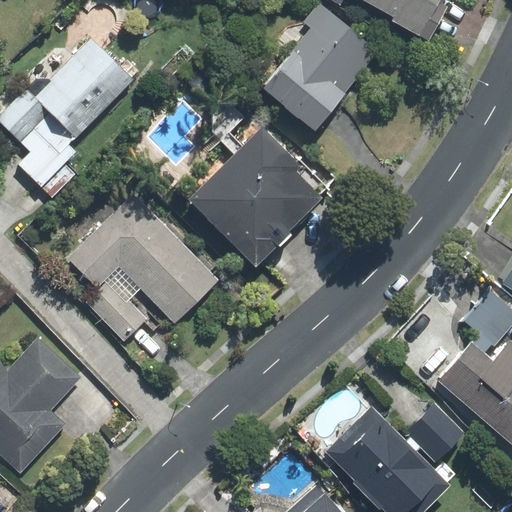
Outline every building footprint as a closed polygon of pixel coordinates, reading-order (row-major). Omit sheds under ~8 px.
[(427,0),(347,0),(410,33),(427,0)] [(371,56),(324,17),(263,90),(309,129),(371,56)] [(129,81),(90,43),(30,103),(25,99),(0,123),(0,128),(29,157),(20,166),(38,185),(65,158),(59,152),(129,81)] [(252,143),(186,205),(246,267),(311,205),(252,143)] [(208,284),(130,202),(67,261),(91,286),(114,264),(169,321),(208,284)] [(511,272),(503,288),(511,293),(511,272)] [(484,295),(461,320),(489,345),(511,320),(484,295)] [(0,376),(0,454),(15,469),(54,430),(39,414),(71,382),(33,344),(0,377),(0,376)] [(470,345),(435,383),(511,452),(511,383),(510,382),(511,379),(511,353),(504,346),(489,362),(470,345)] [(428,410),(403,435),(429,462),(454,437),(428,410)] [(369,416),(324,459),(374,511),(414,511),(439,489),(369,416)] [(328,511),(312,493),(290,511),(328,511)]
